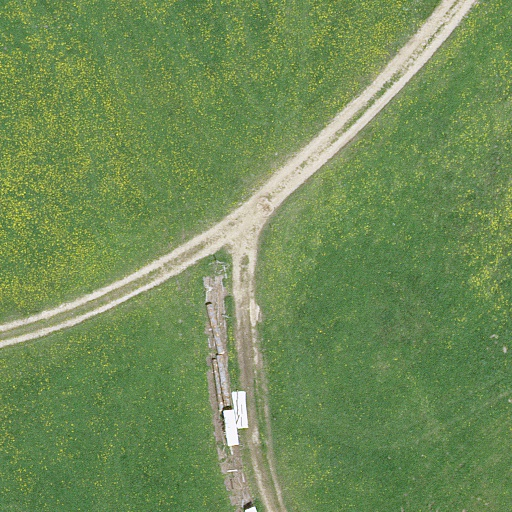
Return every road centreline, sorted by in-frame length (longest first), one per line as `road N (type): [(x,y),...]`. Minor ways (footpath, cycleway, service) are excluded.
road 1 (track): [(462,0),(324,155),(236,228)]
road 2 (track): [(236,228),(244,413),(282,511)]
road 3 (track): [(0,335),(54,320),(236,228)]
